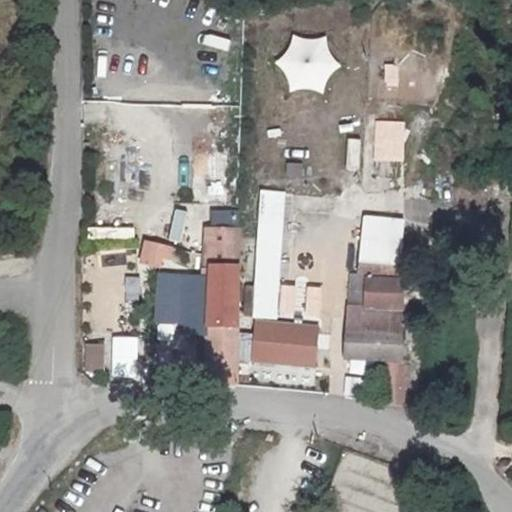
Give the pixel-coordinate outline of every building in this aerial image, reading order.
[(265,0),(243,0),(243,15),(264,17),(265,0)] [(321,93),(349,69),(322,38),(311,48),(304,40),(275,65),(302,96),(314,85),(321,93)] [(99,78),(114,78),(112,46),(97,47),(99,78)] [(138,78),(138,47),(121,47),(121,78),(138,78)] [(286,193),(264,192),(255,317),(278,318),(286,193)] [(188,214),(176,211),(170,240),(182,243),(188,214)] [(211,211),(210,228),(241,229),(241,212),(211,211)] [(361,217),(357,272),(363,272),(361,300),(347,298),(340,362),(384,362),(384,406),(400,405),(406,219),(361,217)] [(237,384),(241,229),(210,228),(210,252),(202,252),(202,273),(202,276),(209,276),(208,334),(206,384),(237,384)] [(145,243),(140,262),(168,269),(173,250),(145,243)] [(202,276),(202,273),(158,272),(157,323),(185,324),(184,333),(208,334),(209,276),(202,276)] [(320,329),(259,322),(255,362),(316,368),(320,329)] [(139,339),(114,338),(113,376),(137,377),(139,339)] [(106,345),(86,344),(85,372),(105,373),(106,345)]
